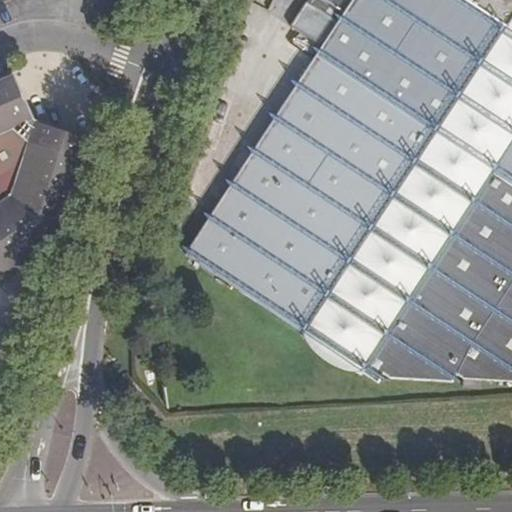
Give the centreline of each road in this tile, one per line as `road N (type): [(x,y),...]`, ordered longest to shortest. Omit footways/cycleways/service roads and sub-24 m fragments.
road 1 (tertiary): [(116,214),(69,324),(20,482)]
road 2 (tertiary): [(198,0),(116,214)]
road 3 (tertiary): [(89,403),(116,214)]
road 4 (tertiary): [(207,511),(130,462),(89,403)]
road 5 (primary): [(511,507),(379,511)]
